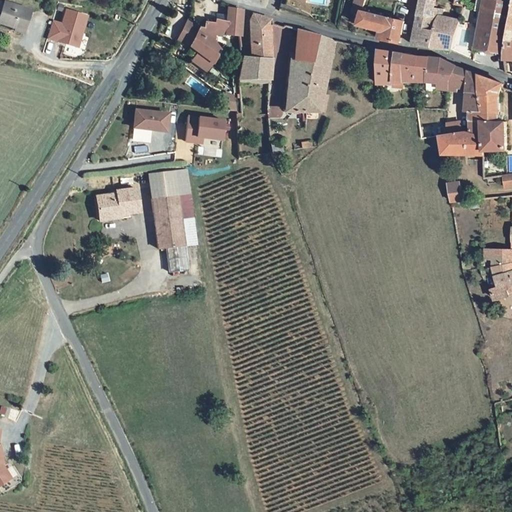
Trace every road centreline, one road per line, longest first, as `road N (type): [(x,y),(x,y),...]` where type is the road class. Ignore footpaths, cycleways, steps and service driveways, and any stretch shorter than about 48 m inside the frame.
road 1 (unclassified): [(151,511),(31,243)]
road 2 (residential): [(232,0),(511,83)]
road 3 (tertiary): [(123,58),(0,255)]
road 4 (unclassified): [(31,243),(121,91),(123,58)]
